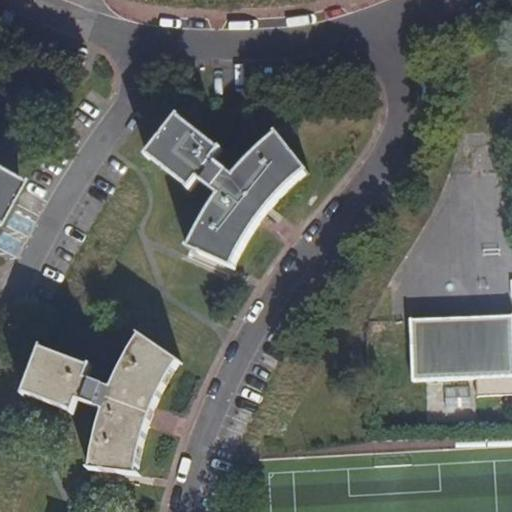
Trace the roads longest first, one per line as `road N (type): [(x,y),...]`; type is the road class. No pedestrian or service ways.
road 1 (residential): [(378,25),(401,118),(380,163),(242,353),(182,511)]
road 2 (residential): [(168,46),(32,253),(0,336)]
road 3 (residential): [(378,25),(299,45),(168,46)]
road 4 (residential): [(168,46),(24,0)]
